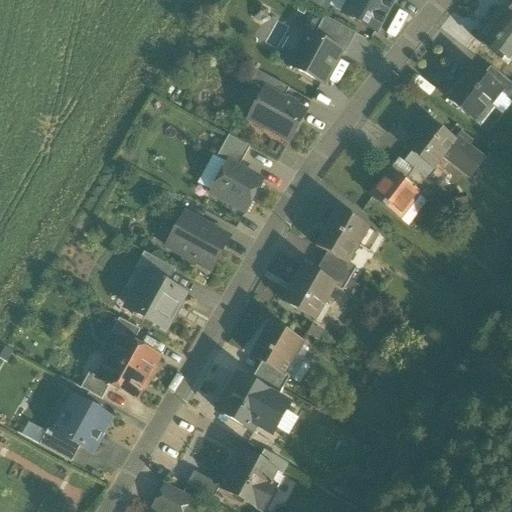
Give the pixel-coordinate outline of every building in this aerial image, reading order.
[(350,0),(343,14),(375,32),(393,0),(350,0)] [(477,41),(506,64),(511,57),(511,49),(511,48),(511,17),(506,13),(502,10),(477,41)] [(323,18),(313,37),(339,51),(344,54),(356,35),(323,18)] [(287,66),(321,84),(339,51),(313,37),(309,35),(298,55),(294,53),(287,66)] [(446,99),(473,121),(486,104),(488,106),(499,93),(500,92),(482,78),(471,68),(446,99)] [(499,93),(505,98),(511,89),(511,86),(490,68),(482,78),(500,92),(499,93)] [(265,90),(283,100),(288,89),(257,72),(251,83),(265,91),(265,90)] [(248,121),(289,143),(305,112),(283,100),(265,90),(265,91),(257,104),(256,103),(254,106),(256,106),(248,121)] [(475,123),(488,106),(486,104),(473,121),(475,123)] [(432,170),(433,169),(442,157),(454,141),(428,122),(407,150),(410,153),(432,170)] [(227,163),(238,169),(249,148),(229,136),(216,158),(227,164),(227,163)] [(454,141),(442,157),(448,162),(469,178),(483,159),(456,138),(454,141)] [(403,163),(413,171),(427,182),(428,182),(436,171),(433,169),(432,170),(410,153),(403,163)] [(442,170),(448,162),(442,157),(433,169),(436,171),(438,168),(442,170)] [(227,164),(210,194),(245,213),(262,182),(238,169),(227,163),(227,164)] [(437,189),(427,182),(413,171),(404,184),(426,201),(425,202),(427,203),(437,189)] [(371,198),(407,226),(425,202),(426,201),(404,184),(390,173),(371,198)] [(328,255),(346,266),(347,264),(358,245),(356,244),(365,228),(336,211),(315,248),(328,255)] [(194,263),(211,272),(229,239),(184,214),(166,248),(184,258),(183,260),(185,263),(190,265),(193,265),(194,263)] [(356,244),(358,245),(368,229),(365,228),(356,244)] [(145,275),(166,286),(175,271),(143,253),(134,270),(144,276),(145,275)] [(328,255),(322,265),(349,281),(356,269),(347,264),(346,266),(328,255)] [(342,292),(349,281),(322,265),(316,275),(335,286),(334,288),(342,292)] [(282,303),(314,322),(334,288),(335,286),(316,275),(303,268),(282,303)] [(132,313),(164,331),(184,296),(166,286),(145,275),(144,276),(134,295),(137,296),(132,313)] [(120,339),(132,345),(140,331),(119,320),(110,335),(119,340),(120,339)] [(264,366),(282,376),(282,375),(290,361),(288,360),(298,342),(270,326),(251,358),(264,366)] [(119,340),(108,359),(147,381),(158,360),(132,345),(120,339),(119,340)] [(288,360),(290,361),(300,343),(298,342),(288,360)] [(135,402),(147,381),(108,359),(97,379),(97,380),(109,387),(135,402)] [(264,366),(258,376),(282,390),(289,379),(282,375),(282,376),(264,366)] [(80,390),(101,401),(109,387),(97,380),(97,379),(88,374),(80,390)] [(277,400),(282,390),(258,376),(252,386),(271,397),(277,400)] [(218,413),(250,432),(271,397),(252,386),(239,378),(218,413)] [(277,400),(271,397),(250,432),(251,432),(255,425),(272,435),(288,407),(277,400)] [(72,399),(64,414),(67,415),(79,402),(72,399)] [(79,448),(91,455),(111,420),(79,402),(67,415),(64,414),(53,432),(53,433),(79,448)] [(39,446),(71,464),(79,448),(53,433),(53,432),(48,430),(39,446)] [(380,438),(363,466),(377,474),(394,446),(380,438)] [(258,464),(281,477),(286,466),(264,453),(258,464)] [(223,491),(260,511),(261,511),(281,477),(258,464),(242,454),(223,491)] [(200,492),(213,500),(220,488),(194,474),(187,486),(200,492)] [(153,510),(156,511),(183,511),(190,501),(165,487),(153,510)]
